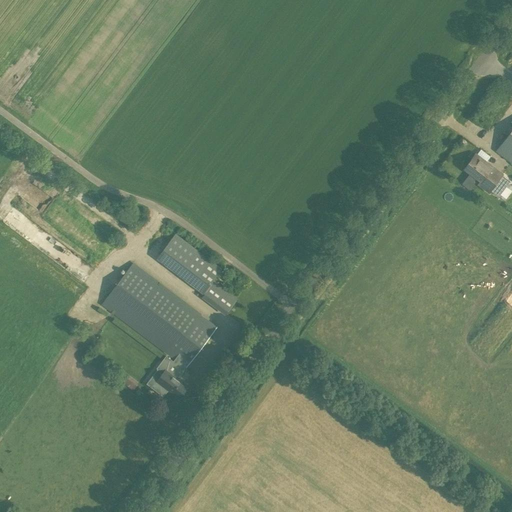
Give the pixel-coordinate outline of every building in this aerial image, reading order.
[(511,163),(511,129),(496,151),(511,163)] [(489,192),(502,175),(475,154),(465,169),(484,183),(481,186),(489,192)] [(461,183),(468,188),(474,179),(467,175),(461,183)] [(213,281),(222,268),(176,233),(157,258),(204,293),(213,281)] [(186,368),(217,326),(133,263),(102,304),(175,360),(184,367),(186,368)] [(202,297),(226,315),(237,299),(213,281),(204,293),(204,294),(202,297)] [(184,367),(175,360),(174,362),(166,356),(156,368),(163,373),(156,381),(178,398),(187,387),(182,382),(184,379),(179,375),(184,367)] [(133,390),(139,383),(125,372),(119,380),(133,390)]
